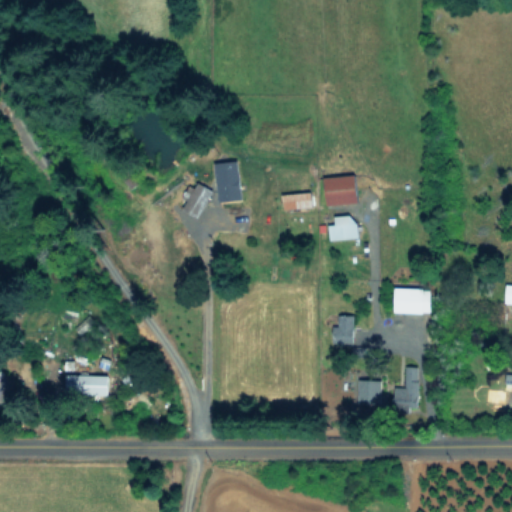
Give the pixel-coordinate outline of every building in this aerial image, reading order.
[(218,199),(241,199),(240,160),(217,161),(218,199)] [(326,203),(358,202),(356,174),(325,175),(326,203)] [(214,189),(199,181),(185,208),(200,216),(214,189)] [(284,208),(313,205),(311,190),(282,194),(284,208)] [(335,223),(327,224),(329,240),(358,236),(355,212),(334,215),(335,223)] [(430,312),(431,288),(395,286),(394,311),(430,312)] [(354,314),(339,314),(339,326),(334,325),(333,341),(353,342),(354,314)] [(396,386),(395,406),(417,407),(419,367),(405,366),(405,387),(396,386)] [(0,403),(13,380),(0,372),(0,403)] [(66,393),(108,394),(108,375),(66,373),(66,393)] [(359,401),(381,402),(382,379),(360,378),(359,401)]
